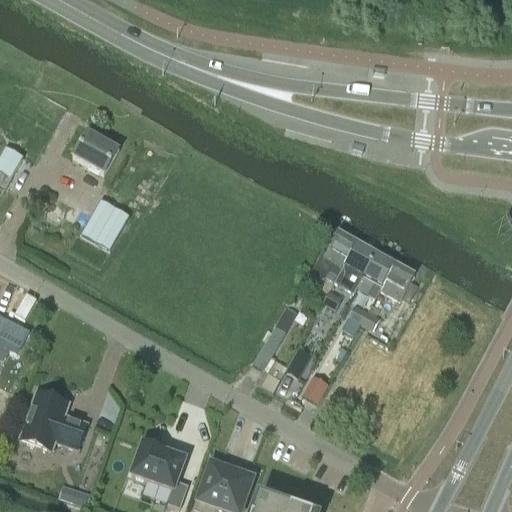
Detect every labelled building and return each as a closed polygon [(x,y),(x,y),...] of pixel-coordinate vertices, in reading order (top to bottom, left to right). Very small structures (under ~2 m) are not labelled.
[(103,182),(118,155),(86,137),(71,164),(103,182)] [(0,200),(23,161),(4,150),(0,158),(0,200)] [(99,204),(80,239),(109,255),(129,220),(99,204)] [(322,262),(314,277),(333,287),(336,281),(337,281),(356,247),(337,236),(333,243),(322,262)] [(336,281),(333,287),(352,298),(355,293),(361,283),(375,258),(356,247),(337,281),(336,281)] [(361,283),(355,293),(367,300),(373,290),(380,294),(395,269),(375,258),(361,283)] [(395,269),(380,294),(399,305),(409,287),(414,279),(395,269)] [(335,314),(341,304),(328,297),(322,307),(335,314)] [(360,329),(366,318),(354,311),(348,322),(360,329)] [(366,318),(360,329),(373,336),(379,325),(366,318)] [(0,322),(0,351),(29,368),(42,347),(0,322)] [(285,337),(274,330),(251,368),(262,375),(285,337)] [(309,405),(315,409),(326,390),(312,381),(301,401),(309,405)] [(67,408),(36,397),(19,444),(50,455),(54,446),(76,454),(85,428),(72,423),(71,425),(62,422),(67,408)] [(140,446),(129,480),(170,494),(166,506),(179,510),(186,488),(177,485),(185,462),(140,446)] [(217,511),(231,475),(226,474),(223,472),(224,469),(211,465),(194,511),(217,511)] [(238,478),(235,477),(231,475),(217,511),(241,511),(253,480),(240,475),(238,478)] [(285,511),(258,502),(254,511),(285,511)]
